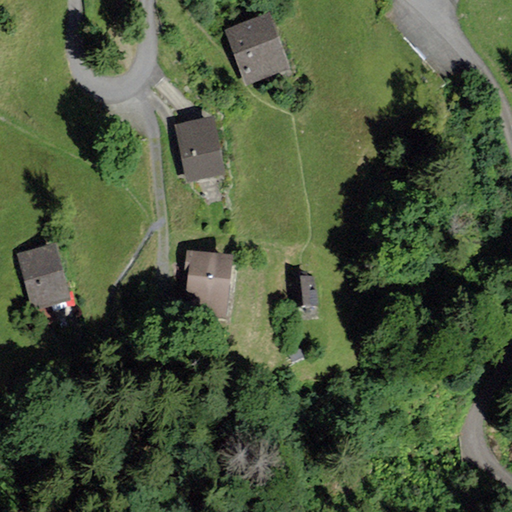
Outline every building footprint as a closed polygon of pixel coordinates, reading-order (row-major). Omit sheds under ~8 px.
[(262,23),(229,37),(251,90),(285,75),(262,23)] [(210,129),(174,133),(180,186),(216,182),(210,129)] [(47,251),(13,259),(25,316),(59,309),(47,251)] [(225,262),(186,257),(183,283),(222,287),(225,262)] [(315,278),(288,280),(290,309),(318,307),(315,278)]
